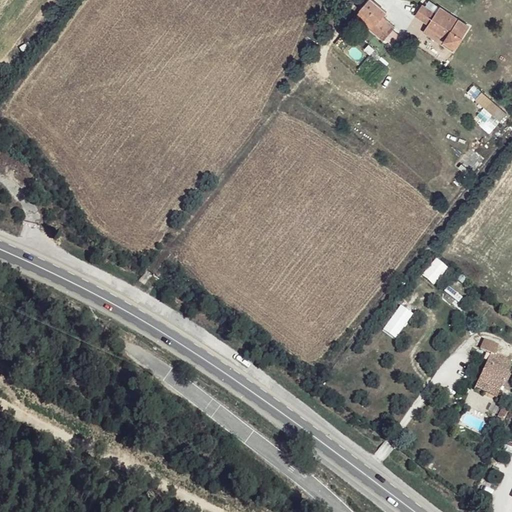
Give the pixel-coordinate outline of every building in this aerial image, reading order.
[(377,23),(382,16),(387,11),(373,0),(367,0),(360,9),(377,23)] [(426,27),(435,18),(423,7),(414,17),(426,27)] [(440,11),(435,18),(426,27),(443,42),(440,46),(449,55),(467,34),(440,11)] [(379,35),(385,39),(395,27),(382,16),(377,23),(371,29),(379,35)] [(499,122),(507,113),(473,85),(466,93),(499,122)] [(400,305),(381,329),(394,339),(413,314),(400,305)] [(493,355),(494,352),(498,345),(484,339),(480,348),(490,353),(493,355)] [(493,355),(509,362),(510,359),(494,352),(493,355)] [(478,380),(500,390),(511,363),(509,362),(493,355),(490,353),(478,380)] [(497,396),(500,390),(478,380),(475,386),(497,396)] [(497,418),(503,420),(508,411),(502,408),(497,418)]
